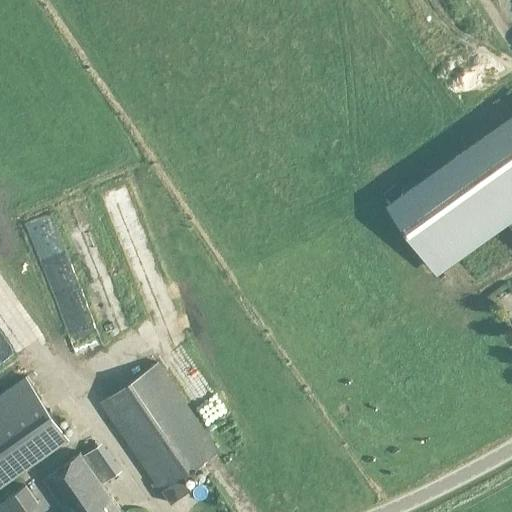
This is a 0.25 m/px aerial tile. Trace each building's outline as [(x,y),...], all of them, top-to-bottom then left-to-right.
[(511,117),(388,205),(432,267),(504,216),(511,226),(511,117)] [(42,275),(69,346),(97,335),(70,264),(42,275)] [(171,367),(195,401),(210,391),(186,357),(171,367)] [(158,362),(101,401),(162,490),(219,451),(158,362)] [(0,484),(70,436),(29,377),(0,396),(0,484)] [(229,461),(246,451),(224,413),(207,423),(229,461)] [(121,511),(80,453),(43,479),(66,511),(121,511)] [(14,511),(27,511),(39,504),(26,486),(6,500),(14,511)]
